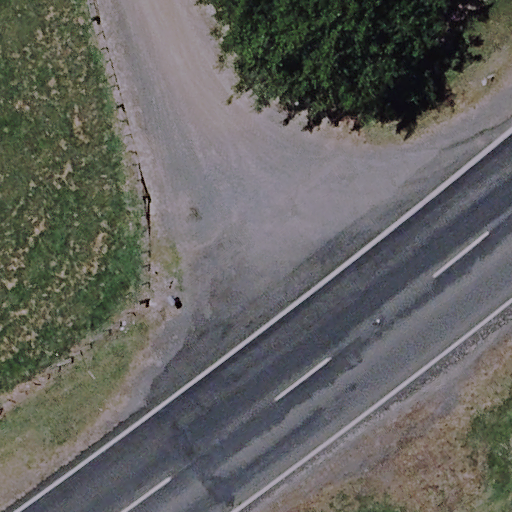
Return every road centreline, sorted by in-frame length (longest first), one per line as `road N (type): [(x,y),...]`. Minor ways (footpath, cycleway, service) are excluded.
road 1 (tertiary): [(146,511),(511,219)]
road 2 (unknown): [(277,407),(161,0)]
